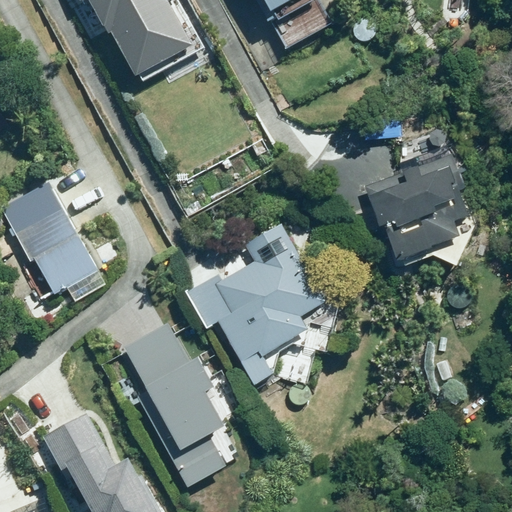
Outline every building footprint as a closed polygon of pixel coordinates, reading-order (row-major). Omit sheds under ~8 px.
[(120,39),(144,85),(200,57),(175,9),(184,4),(181,0),(82,0),(87,9),(95,5),(114,42),(120,39)] [(324,0),(260,0),(276,27),(293,57),(338,30),(321,2),(325,0),(324,0)] [(398,178),(370,189),(375,203),(380,201),(388,223),(392,221),(405,258),(429,249),(464,265),(481,228),(467,189),(472,187),(460,155),(427,168),(426,164),(412,170),(415,179),(400,185),(398,178)] [(100,265),(49,179),(2,206),(32,257),(36,254),(57,289),(100,265)] [(192,300),(213,333),(223,326),(263,396),(283,385),(278,376),(273,368),(276,366),(318,343),(312,331),(311,329),(315,327),(337,314),(331,303),(286,228),(252,250),(261,265),(227,286),(223,280),(192,300)] [(152,395),(141,401),(193,493),(231,471),(217,446),(233,437),(213,401),(223,396),(206,366),(197,371),(172,327),(128,351),(152,395)] [(160,511),(134,464),(121,472),(90,417),(47,441),(72,484),(79,481),(96,511),(95,511),(160,511)]
